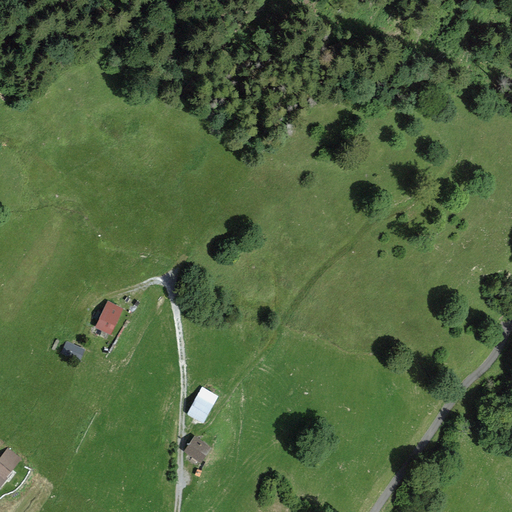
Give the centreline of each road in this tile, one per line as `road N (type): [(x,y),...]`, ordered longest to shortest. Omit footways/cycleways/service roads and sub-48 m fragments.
road 1 (track): [(177,511),(185,352),(167,278)]
road 2 (unclassified): [(511,323),(374,511)]
